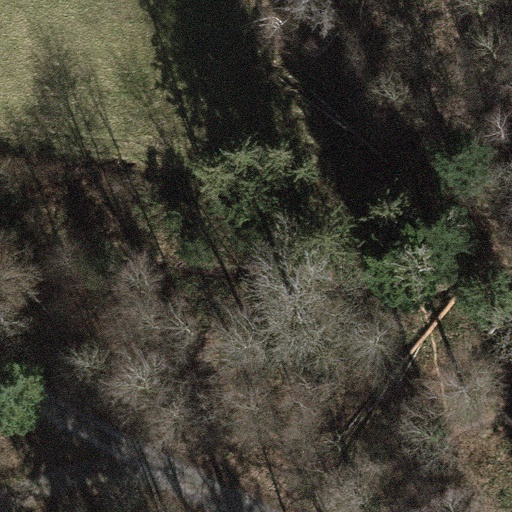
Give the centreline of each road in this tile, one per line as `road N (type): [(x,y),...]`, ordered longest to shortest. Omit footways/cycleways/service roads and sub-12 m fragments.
road 1 (track): [(253,511),(0,367)]
road 2 (track): [(0,503),(144,451)]
